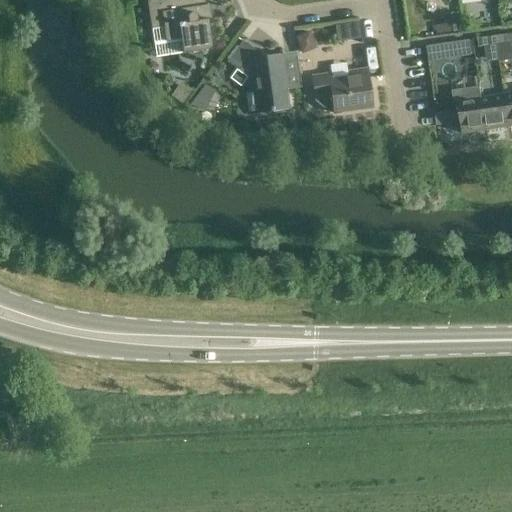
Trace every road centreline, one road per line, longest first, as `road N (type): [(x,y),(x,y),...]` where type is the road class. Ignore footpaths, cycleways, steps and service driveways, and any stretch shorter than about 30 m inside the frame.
road 1 (secondary): [(313,343),(264,330),(78,321),(0,295)]
road 2 (secondary): [(0,323),(127,352),(265,355),(313,343)]
road 3 (secondary): [(511,341),(313,343)]
road 4 (residential): [(385,2),(290,16),(262,9),(261,0)]
road 5 (residential): [(401,129),(385,2)]
